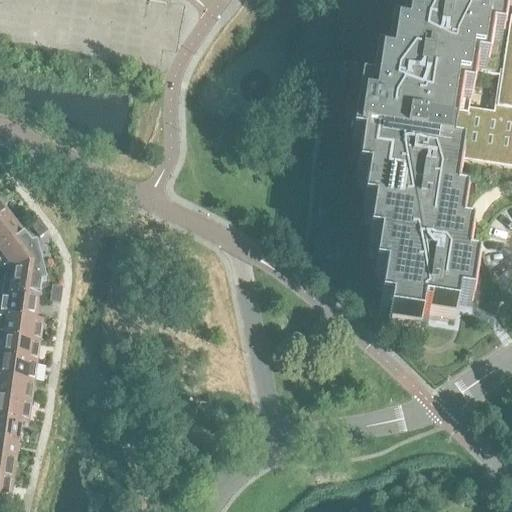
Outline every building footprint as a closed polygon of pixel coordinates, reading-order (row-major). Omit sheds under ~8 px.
[(361,99),(353,148),(363,150),(359,181),(369,183),(364,214),(375,215),(370,246),(380,248),(376,279),(387,280),(382,311),(393,313),(390,328),(420,332),(427,333),(428,328),(429,318),(455,322),(458,306),(468,308),(473,275),(463,273),(465,261),(467,244),(468,243),(457,241),(462,210),(451,209),(458,163),(448,161),(449,153),(458,154),(466,150),(474,156),(482,153),(489,159),(498,155),(505,161),(511,158),(511,27),(499,26),(502,0),(418,0),(417,13),(406,12),(402,42),(391,41),(386,72),(376,70),(371,101),(361,99)] [(0,205),(0,223),(8,217),(0,205)] [(8,217),(0,223),(0,248),(21,233),(8,217)] [(48,233),(38,220),(30,226),(39,239),(48,233)] [(28,243),(21,233),(0,248),(0,267),(5,274),(41,265),(35,241),(28,243)] [(41,265),(5,274),(2,297),(39,302),(40,291),(47,289),(41,265)] [(60,305),(62,289),(52,288),(50,304),(60,305)] [(39,302),(2,297),(0,296),(0,318),(36,321),(39,302)] [(36,321),(0,318),(0,337),(4,338),(40,344),(43,322),(36,321)] [(40,344),(4,338),(1,359),(37,364),(40,344)] [(37,364),(1,359),(0,366),(0,379),(34,384),(37,364)] [(0,379),(0,399),(32,404),(34,384),(0,379)] [(0,399),(0,419),(21,425),(29,426),(32,404),(0,399)] [(0,441),(19,444),(21,425),(0,419),(0,441)] [(0,441),(0,461),(16,464),(19,444),(0,441)] [(0,482),(13,484),(16,464),(0,461),(0,482)] [(13,484),(0,482),(0,503),(10,505),(13,484)]
